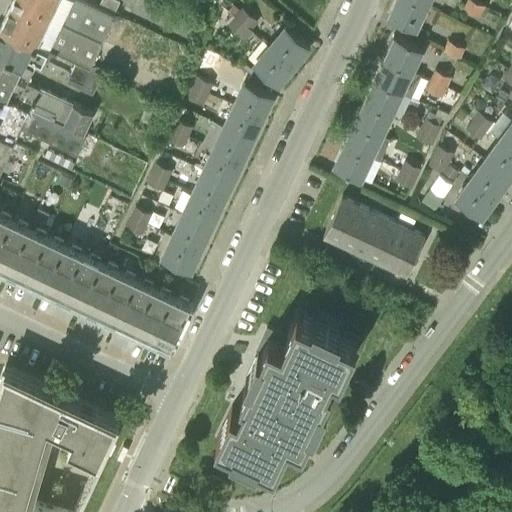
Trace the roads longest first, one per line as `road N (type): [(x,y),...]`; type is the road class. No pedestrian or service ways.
road 1 (residential): [(178,400),(367,0)]
road 2 (residential): [(269,511),(327,478),(511,232)]
road 3 (residential): [(178,400),(0,317)]
road 4 (residential): [(128,511),(178,400)]
